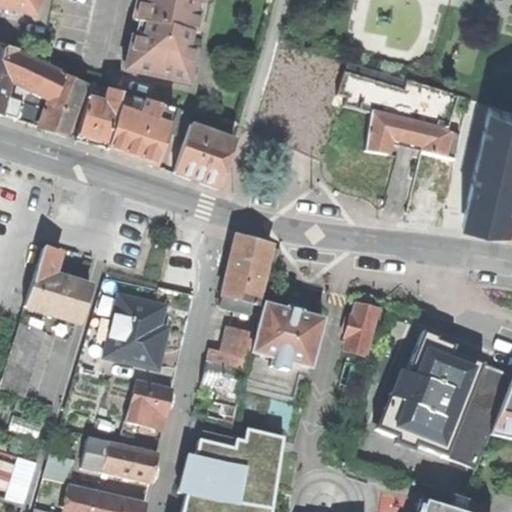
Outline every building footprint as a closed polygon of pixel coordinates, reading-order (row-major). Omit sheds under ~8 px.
[(0,0),(0,9),(33,16),(36,0),(0,0)] [(134,59),(131,71),(184,84),(192,49),(186,48),(189,35),(192,36),(200,2),(203,3),(203,0),(136,0),(132,23),(139,25),(138,31),(137,37),(132,36),(127,57),(134,59)] [(293,90),(300,47),(276,42),(268,85),(293,90)] [(0,116),(2,117),(6,100),(9,83),(14,53),(15,51),(0,47),(0,116)] [(15,86),(27,60),(14,53),(9,83),(15,86)] [(31,94),(43,68),(27,60),(15,86),(31,94)] [(443,123),(451,96),(347,66),(339,92),(443,123)] [(62,77),(43,68),(31,94),(47,102),(52,104),(62,77)] [(310,117),(324,122),(336,89),(302,76),(295,97),(270,89),(255,131),(299,147),(310,117)] [(44,112),(38,128),(52,133),(66,138),(85,86),(62,77),(52,104),(47,102),(44,112)] [(86,100),(102,106),(107,90),(90,86),(86,100)] [(102,106),(86,100),(74,141),(90,145),(105,149),(116,111),(121,96),(121,94),(107,90),(102,106)] [(131,100),(121,96),(116,111),(127,114),(131,100)] [(14,121),(20,104),(6,100),(2,117),(14,121)] [(128,158),(153,167),(166,127),(155,123),(159,107),(140,102),(135,117),(127,114),(116,111),(105,149),(105,150),(128,158)] [(14,121),(38,128),(44,112),(20,104),(14,121)] [(511,112),(488,106),(464,214),(511,220),(511,112)] [(155,123),(166,127),(171,111),(159,107),(155,123)] [(420,152),(445,158),(450,132),(444,131),(370,115),(366,133),(362,151),(386,157),(390,141),(408,145),(421,148),(420,152)] [(172,136),(183,140),(188,126),(176,122),(172,136)] [(183,140),(172,174),(195,182),(217,189),(234,142),(188,126),(183,140)] [(458,134),(450,132),(445,158),(453,159),(458,134)] [(227,234),(218,298),(261,304),(270,240),(227,234)] [(59,255),(42,250),(35,271),(53,276),(59,255)] [(53,276),(35,271),(24,308),(78,324),(89,287),(73,282),(53,276)] [(107,344),(104,359),(156,372),(162,350),(166,332),(158,330),(163,309),(118,299),(111,326),(107,344)] [(264,305),(251,354),(271,359),(289,364),(309,369),(322,321),(300,315),(300,313),(292,311),(286,309),(285,311),(264,305)] [(349,337),(345,350),(366,356),(377,312),(357,306),(354,319),(351,318),(349,326),(346,337),(349,337)] [(98,341),(107,344),(111,326),(102,324),(98,341)] [(19,325),(0,380),(0,389),(24,397),(45,333),(19,325)] [(234,356),(241,331),(228,327),(220,353),(234,356)] [(241,331),(234,356),(248,359),(254,334),(241,331)] [(420,340),(383,433),(476,469),(491,432),(511,378),(511,376),(457,355),(444,350),(420,340)] [(207,358),(232,365),(232,363),(234,356),(220,353),(209,350),(207,358)] [(246,366),(248,359),(234,356),(232,363),(246,366)] [(289,364),(271,359),(269,367),(287,372),(289,364)] [(219,392),(237,396),(244,370),(207,361),(204,374),(201,387),(219,392)] [(511,436),(511,378),(491,432),(511,436)] [(129,409),(165,418),(168,405),(172,391),(136,382),(129,409)] [(226,398),(238,401),(239,396),(237,396),(219,392),(216,403),(224,405),(226,398)] [(227,415),(226,417),(234,419),(238,401),(226,398),(224,405),(222,414),(227,415)] [(162,432),(165,418),(129,409),(124,422),(162,432)] [(81,467),(149,484),(152,471),(156,456),(88,439),(81,467)] [(0,443),(0,451),(26,460),(28,451),(0,443)] [(44,479),(68,484),(74,460),(50,455),(44,479)] [(174,497),(170,511),(204,511),(213,473),(181,466),(174,497)] [(221,511),(243,511),(249,478),(227,474),(221,511)] [(69,503),(66,511),(88,511),(93,492),(94,490),(68,484),(64,502),(69,503)] [(93,492),(88,511),(142,511),(144,504),(93,492)] [(451,494),(446,510),(453,511),(464,511),(468,500),(451,494)] [(453,511),(446,510),(418,500),(417,503),(419,503),(415,511),(453,511)]
